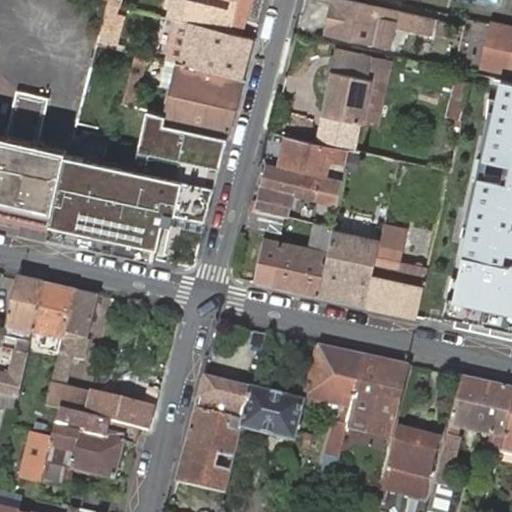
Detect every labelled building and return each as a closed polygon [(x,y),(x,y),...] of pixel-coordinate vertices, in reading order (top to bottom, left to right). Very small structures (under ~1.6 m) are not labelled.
[(110,0),(110,1),(118,3),(118,0),(172,0),(168,17),(176,19),(181,20),(191,23),(230,33),(238,0),(110,0)] [(241,35),(249,0),(238,0),(230,33),(241,35)] [(375,44),(380,22),(395,25),(431,33),(435,17),(391,7),(359,0),(335,0),(328,33),(375,44)] [(124,17),(108,11),(99,42),(113,45),(116,46),(124,17)] [(182,63),(243,77),(254,39),(241,35),(230,33),(191,23),(181,20),(176,19),(166,58),(179,62),(182,63)] [(395,25),(380,22),(375,44),(391,47),(395,25)] [(481,66),(511,72),(511,27),(491,22),(481,66)] [(386,60),(337,49),(333,70),(328,89),(327,94),(323,113),(318,137),(354,145),(359,121),(364,122),(374,79),(381,80),(386,60)] [(129,77),(141,80),(148,54),(137,51),(129,77)] [(393,61),(386,60),(381,80),(374,79),(364,122),(379,126),(393,61)] [(172,89),(236,104),(243,77),(182,63),(179,62),(172,89)] [(133,104),(141,80),(129,77),(122,101),(133,104)] [(455,126),(461,127),(462,120),(472,82),(460,79),(451,118),(457,119),(455,126)] [(511,336),(511,81),(503,79),(464,255),(471,257),(459,312),(476,315),(473,328),(511,336)] [(202,130),(228,137),(236,104),(172,89),(166,114),(174,116),(173,118),(203,125),(202,130)] [(0,197),(53,209),(68,148),(38,141),(48,99),(17,91),(8,134),(0,132),(0,197)] [(204,227),(228,137),(202,130),(203,125),(173,118),(174,116),(166,114),(151,110),(138,167),(118,163),(98,246),(155,259),(164,219),(204,227)] [(288,136),(282,164),(322,173),(324,173),(331,145),(288,136)] [(350,157),(352,149),(339,146),(332,175),(345,178),(349,162),(350,157)] [(49,235),(98,246),(118,163),(70,151),(49,235)] [(258,209),(285,215),(288,216),(293,193),(339,204),(345,178),(332,175),(324,173),(322,173),(321,175),(267,163),(257,201),(253,200),(251,208),(258,209)] [(296,217),(314,222),(318,204),(300,200),(296,217)] [(0,208),(0,217),(45,231),(48,223),(0,208)] [(258,209),(251,208),(246,224),(281,231),(285,215),(258,209)] [(266,239),(257,281),(318,295),(334,229),(334,226),(315,222),(309,248),(266,239)] [(382,240),(367,305),(416,316),(427,269),(399,263),(406,230),(386,225),(382,240)] [(318,295),(367,305),(382,240),(334,229),(318,295)] [(32,332),(43,284),(18,279),(7,327),(22,330),(19,340),(25,341),(23,346),(28,347),(29,342),(32,332)] [(65,334),(77,292),(43,284),(32,332),(48,336),(44,351),(58,355),(62,338),(64,339),(65,334)] [(106,420),(112,397),(66,386),(73,358),(82,360),(88,339),(89,332),(95,313),(99,296),(77,292),(65,334),(64,339),(52,383),(45,406),(61,409),(106,420)] [(366,355),(320,345),(306,397),(318,399),(317,404),(324,406),(325,401),(343,404),(339,421),(337,420),(327,453),(320,474),(333,477),(338,458),(339,457),(346,431),(348,421),(352,407),(366,355)] [(26,353),(15,351),(9,376),(0,373),(0,394),(16,399),(21,378),(26,353)] [(409,365),(366,355),(352,407),(348,421),(356,423),(357,423),(392,432),(396,418),(409,365)] [(253,387),(206,376),(178,482),(225,494),(239,442),(243,428),(253,387)] [(511,412),(511,388),(464,377),(451,427),(435,483),(434,489),(433,492),(432,495),(427,511),(439,511),(445,495),(448,478),(459,429),(468,430),(477,432),(505,439),(511,412)] [(305,400),(253,387),(243,428),(239,442),(247,444),(250,429),(295,440),(305,400)] [(155,409),(160,391),(150,388),(146,406),(112,397),(106,420),(140,429),(149,431),(155,409)] [(16,399),(0,394),(0,409),(12,413),(16,399)] [(136,444),(140,429),(106,420),(61,409),(57,424),(54,437),(43,479),(68,486),(72,468),(116,479),(126,441),(136,444)] [(511,412),(505,439),(501,453),(511,455),(511,412)] [(392,432),(357,423),(356,426),(392,435),(392,432)] [(415,431),(398,426),(388,467),(383,484),(427,496),(432,479),(442,438),(424,433),(415,431)] [(54,437),(31,432),(20,480),(42,485),(43,479),(54,437)] [(304,432),(300,445),(307,447),(311,434),(304,432)] [(71,486),(68,486),(43,479),(42,485),(36,507),(35,508),(41,510),(40,511),(62,511),(64,507),(66,507),(71,486)] [(0,490),(0,507),(16,511),(18,502),(36,507),(42,485),(20,480),(16,495),(0,490)]
